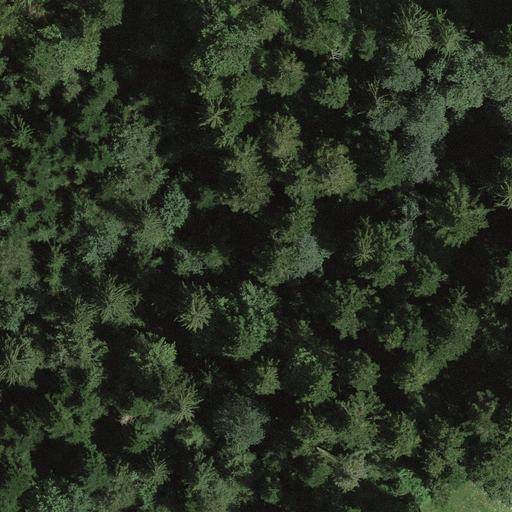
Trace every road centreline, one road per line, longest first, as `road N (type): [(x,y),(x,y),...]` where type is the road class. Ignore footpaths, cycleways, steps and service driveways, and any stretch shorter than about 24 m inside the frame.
road 1 (track): [(511,209),(313,259),(167,318),(167,351),(199,382),(391,504)]
road 2 (track): [(247,0),(291,87),(347,142),(413,148),(511,123)]
